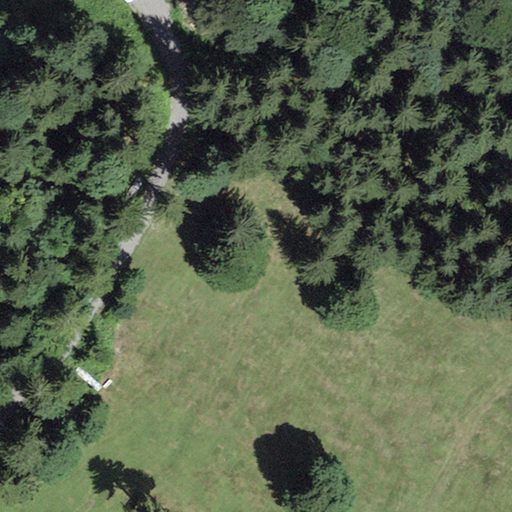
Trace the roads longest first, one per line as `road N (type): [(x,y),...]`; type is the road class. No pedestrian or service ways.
road 1 (track): [(0,412),(99,299),(177,127),(181,88),(150,0)]
road 2 (track): [(423,511),(490,395),(511,377)]
